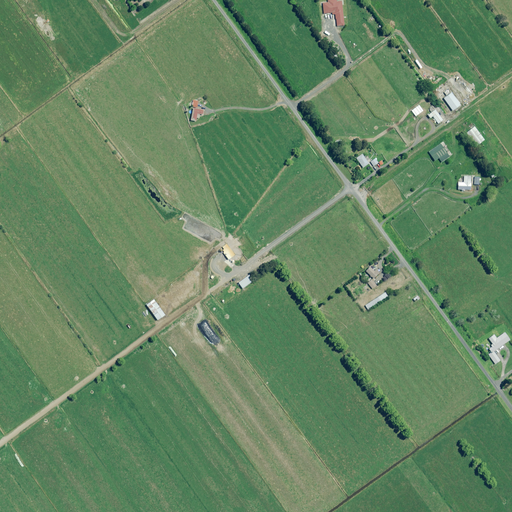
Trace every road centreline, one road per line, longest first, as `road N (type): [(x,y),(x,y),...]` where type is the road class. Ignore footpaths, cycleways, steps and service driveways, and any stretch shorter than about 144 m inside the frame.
road 1 (unclassified): [(511,409),(213,0)]
road 2 (track): [(228,278),(0,444)]
